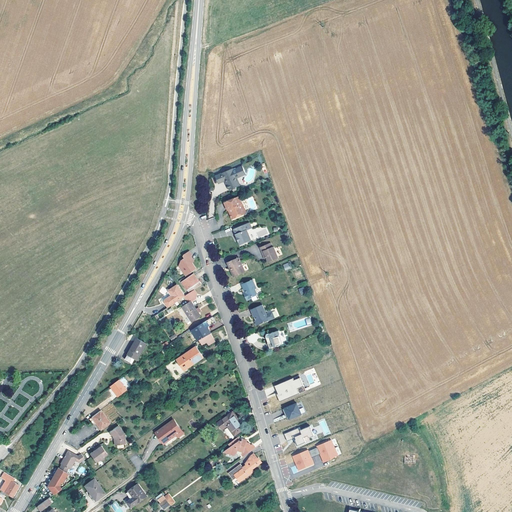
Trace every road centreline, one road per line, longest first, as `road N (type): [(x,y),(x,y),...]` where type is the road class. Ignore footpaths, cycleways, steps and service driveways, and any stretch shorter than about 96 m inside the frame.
road 1 (tertiary): [(198,14),(176,211),(121,331)]
road 2 (residential): [(287,511),(196,225),(183,217)]
road 3 (tertiary): [(15,511),(121,331)]
road 4 (tertiary): [(183,217),(198,14)]
road 5 (tertiary): [(121,331),(183,217)]
